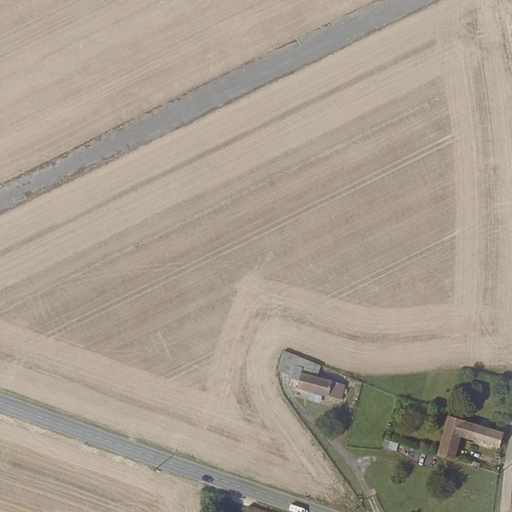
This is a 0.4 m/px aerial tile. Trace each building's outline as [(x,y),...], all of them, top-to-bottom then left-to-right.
[(284,363),(282,373),(291,376),(291,383),(323,392),(328,376),(314,372),(305,370),(294,366),(284,363)] [(332,395),(337,379),(328,376),(323,392),(332,395)] [(454,389),(448,406),(447,411),(477,420),(480,413),(464,408),(468,393),(454,389)] [(447,411),(436,450),(451,455),(457,432),(500,444),(502,427),(489,423),(492,416),(480,413),(477,420),(447,411)] [(397,451),(399,444),(389,441),(388,448),(397,451)]
